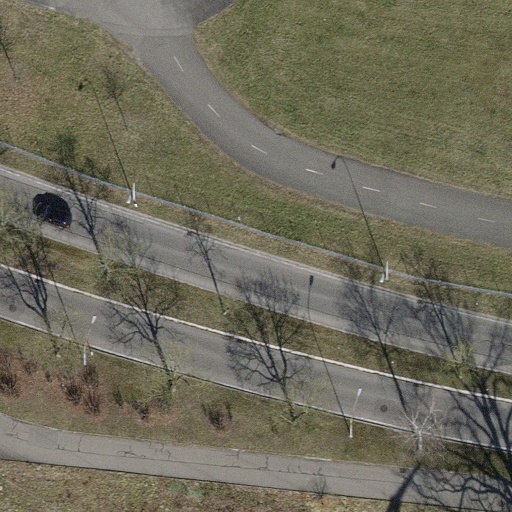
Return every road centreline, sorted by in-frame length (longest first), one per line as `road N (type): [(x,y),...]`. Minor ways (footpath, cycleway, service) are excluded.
road 1 (secondary): [(511,348),(409,327),(0,194)]
road 2 (secondary): [(0,288),(117,331),(364,395),(511,423)]
